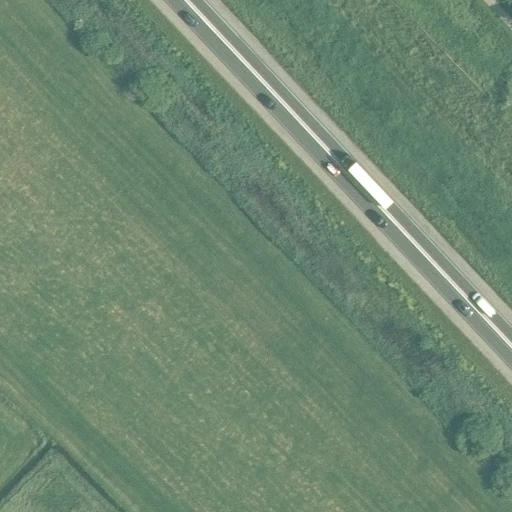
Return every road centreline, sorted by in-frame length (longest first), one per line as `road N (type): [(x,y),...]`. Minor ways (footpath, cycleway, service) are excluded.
road 1 (trunk): [(174,0),(511,358)]
road 2 (trunk): [(511,334),(196,0)]
